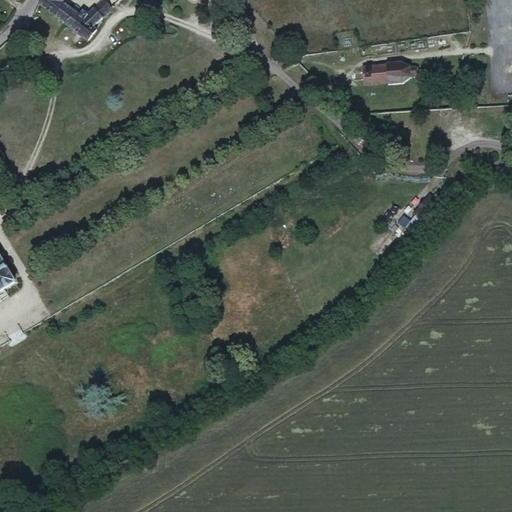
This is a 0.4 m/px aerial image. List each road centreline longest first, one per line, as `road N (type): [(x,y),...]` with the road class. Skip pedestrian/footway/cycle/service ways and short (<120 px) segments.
road 1 (track): [(511,163),(485,168),(457,191),(337,323),(30,511)]
road 2 (unknown): [(3,256),(302,92)]
road 3 (unknown): [(54,94),(41,168),(0,229)]
